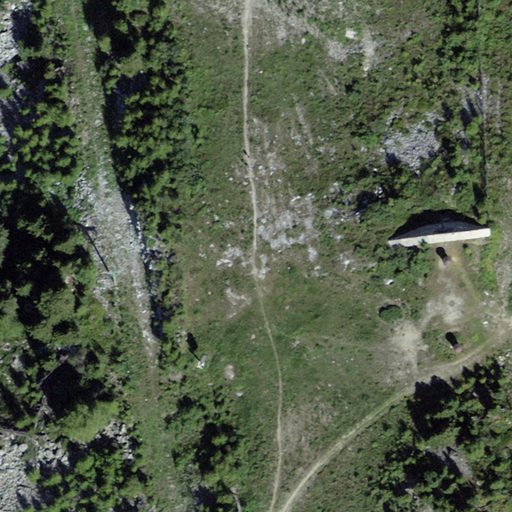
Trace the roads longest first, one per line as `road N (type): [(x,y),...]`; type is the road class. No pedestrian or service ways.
road 1 (track): [(175,511),(74,0)]
road 2 (track): [(289,511),(360,430),(511,330)]
